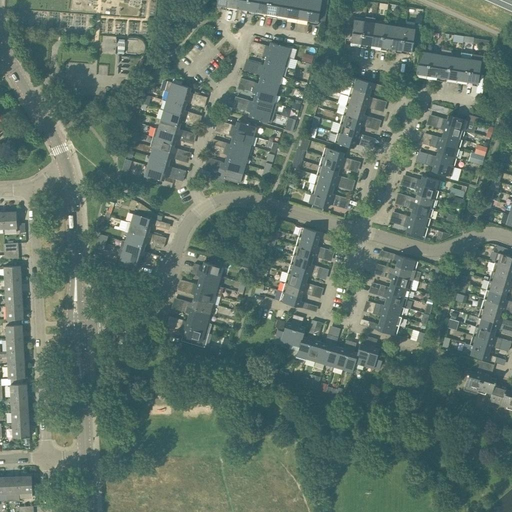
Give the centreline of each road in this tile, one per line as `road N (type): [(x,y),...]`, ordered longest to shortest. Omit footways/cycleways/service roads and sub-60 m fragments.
road 1 (residential): [(48,457),(30,193)]
road 2 (residential): [(203,209),(191,180),(248,26),(313,38)]
road 3 (unclassified): [(203,209),(182,232),(153,314),(139,324),(82,329)]
road 4 (unclassified): [(363,231),(248,200),(203,209)]
road 5 (unclassified): [(511,239),(496,233),(431,250),(363,231)]
road 6 (tertiary): [(0,40),(65,162)]
road 7 (tertiary): [(65,162),(76,287)]
